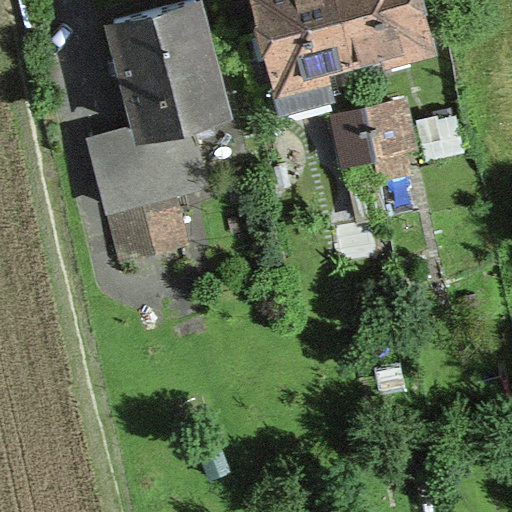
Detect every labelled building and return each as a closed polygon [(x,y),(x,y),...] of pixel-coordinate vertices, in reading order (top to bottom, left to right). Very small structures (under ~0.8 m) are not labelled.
[(222,107),(193,0),(183,0),(105,21),(132,124),(84,136),(117,260),(188,242),(174,190),(205,182),(188,116),(222,107)] [(349,59),(333,0),(248,0),(274,91),(321,78),(318,67),(349,59)] [(413,0),(333,0),(349,59),(381,50),(383,60),(427,48),(413,0)] [(403,99),(360,109),(371,157),(377,182),(403,176),(397,151),(414,147),(403,99)] [(371,157),(360,109),(328,116),(339,164),(371,157)]
